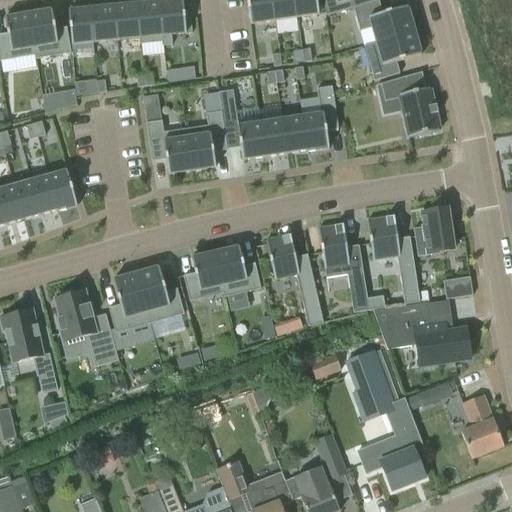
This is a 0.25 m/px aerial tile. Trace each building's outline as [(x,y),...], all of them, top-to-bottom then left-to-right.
[(162,43),(161,43),(161,47),(172,46),(171,37),(191,35),(190,20),(184,21),(182,0),(162,0),(157,0),(157,3),(158,3),(162,43)] [(245,0),(249,26),(274,22),(270,0),(245,0)] [(270,0),(274,22),(296,19),(293,0),(270,0)] [(318,16),(315,0),(293,0),(296,19),(318,16)] [(349,0),(352,9),(353,9),(378,2),(383,0),(349,0)] [(378,2),(353,9),(359,32),(371,29),(375,44),(375,45),(414,34),(407,8),(382,15),(378,2)] [(158,3),(157,3),(137,5),(140,39),(139,39),(140,45),(161,43),(162,43),(158,3)] [(140,39),(137,5),(113,7),(116,41),(139,39),(140,39)] [(116,41),(113,7),(89,9),(92,43),(116,41)] [(92,43),(89,9),(68,11),(71,45),(92,43)] [(51,11),(28,15),(35,60),(70,54),(66,28),(55,30),(51,11)] [(7,34),(0,35),(0,62),(34,57),(34,61),(35,60),(28,15),(4,19),(7,34)] [(375,44),(364,47),(364,48),(374,82),(399,75),(396,64),(421,56),(414,34),(375,45),(375,44)] [(301,52),(303,63),(311,62),(309,51),(301,52)] [(294,53),(295,65),(303,63),(301,52),(294,53)] [(271,56),(273,68),(281,67),(279,55),(271,56)] [(296,81),(304,80),(302,69),(294,70),(296,81)] [(165,73),(167,84),(178,83),(177,71),(165,73)] [(274,73),(276,84),(283,83),(282,72),(274,73)] [(266,74),(268,86),(276,84),(274,73),(266,74)] [(144,76),(145,88),(153,86),(151,75),(144,76)] [(145,88),(144,76),(136,77),(138,89),(145,88)] [(244,78),(246,89),(253,88),(252,76),(244,78)] [(404,79),(380,85),(380,87),(380,88),(384,103),(399,99),(402,113),(408,139),(439,132),(429,90),(411,93),(405,80),(404,79)] [(104,82),(96,83),(98,95),(106,93),(104,82)] [(96,83),(83,85),(85,96),(97,95),(96,83)] [(338,131),(331,88),(316,90),(320,115),(301,118),(306,152),(306,154),(328,151),(326,133),(338,131)] [(232,92),(218,94),(221,113),(222,125),(237,123),(232,92)] [(59,111),(56,96),(42,100),(45,115),(59,111)] [(157,97),(142,99),(144,111),(159,109),(157,97)] [(207,127),(185,131),(191,172),(215,169),(212,153),(226,150),(222,125),(221,113),(205,115),(207,127)] [(306,152),(301,118),(280,121),(285,155),(306,152)] [(264,158),(285,155),(280,121),(259,124),(264,158)] [(161,122),(146,124),(151,163),(165,160),(168,176),(191,172),(185,131),(163,134),(161,122)] [(34,125),(37,138),(45,136),(41,123),(34,125)] [(242,162),(264,158),(259,124),(236,128),(242,162)] [(26,127),(29,140),(37,138),(34,125),(26,127)] [(7,133),(0,134),(0,139),(2,148),(10,146),(7,133)] [(76,208),(66,172),(48,177),(58,211),(56,211),(57,214),(76,208)] [(58,211),(48,177),(31,182),(40,216),(56,211),(58,211)] [(40,216),(31,182),(13,186),(23,221),(40,216)] [(23,221),(13,186),(0,190),(0,206),(5,226),(23,221)] [(423,229),(413,230),(417,258),(442,255),(442,253),(453,252),(451,239),(451,238),(450,227),(449,227),(447,210),(420,214),(423,229)] [(397,241),(393,218),(366,223),(372,262),(397,259),(404,307),(419,304),(409,239),(397,241)] [(346,249),(342,227),(318,231),(325,280),(346,277),(352,315),(368,313),(366,301),(358,248),(346,249)] [(290,237),(289,237),(265,242),(274,281),(295,276),(308,328),(322,325),(306,256),(295,259),(290,237)] [(238,248),(214,254),(225,299),(260,290),(254,265),(243,267),(238,248)] [(194,274),(183,277),(189,303),(222,295),(223,299),(225,299),(214,254),(191,259),(194,274)] [(135,275),(149,325),(183,315),(176,290),(165,293),(158,268),(135,275)] [(135,275),(112,281),(119,306),(108,309),(115,335),(149,325),(135,275)] [(469,279),(443,283),(445,301),(472,297),(469,279)] [(86,337),(94,369),(118,362),(105,316),(91,320),(84,293),(70,297),(69,293),(57,297),(58,300),(54,301),(59,317),(55,318),(63,344),(86,337)] [(366,300),(368,312),(384,310),(382,298),(366,300)] [(425,304),(372,312),(387,351),(417,347),(420,369),(469,362),(464,329),(446,332),(445,324),(429,327),(425,304)] [(42,395),(57,392),(49,355),(42,357),(38,338),(36,328),(35,328),(32,311),(14,315),(14,314),(0,317),(0,319),(3,332),(5,331),(13,365),(36,360),(40,377),(37,378),(42,395)] [(273,336),(297,328),(294,322),(271,330),(273,336)] [(204,364),(219,359),(216,347),(201,351),(204,364)] [(364,357),(345,364),(356,393),(352,394),(358,410),(381,401),(395,437),(357,452),(366,474),(382,468),(392,492),(423,479),(416,461),(413,454),(423,451),(415,430),(404,400),(392,405),(373,353),(364,357)] [(200,367),(197,355),(187,358),(190,369),(200,367)] [(340,372),(334,357),(309,366),(315,381),(340,372)] [(447,385),(418,396),(422,407),(451,396),(447,385)] [(460,433),(471,461),(503,448),(492,421),(483,398),(461,406),(470,430),(460,433)] [(59,402),(34,410),(38,423),(63,415),(59,402)] [(4,409),(0,409),(0,441),(11,439),(4,409)] [(315,444),(330,481),(345,475),(330,438),(315,444)] [(87,455),(91,470),(110,465),(106,450),(87,455)] [(246,487),(237,463),(215,471),(222,488),(231,511),(233,511),(245,507),(238,490),(246,487)] [(284,483),(289,495),(292,503),(300,499),(304,511),(338,511),(329,487),(327,488),(320,469),(284,483)] [(281,511),(280,507),(292,503),(289,495),(284,483),(260,493),(258,489),(244,495),(250,511),(281,511)] [(182,511),(173,487),(157,493),(164,511),(182,511)] [(231,511),(222,488),(208,493),(201,505),(204,511),(231,511)] [(19,511),(11,490),(0,494),(0,511),(19,511)] [(156,494),(138,501),(142,511),(164,511),(157,493),(156,494)] [(82,506),(83,511),(99,511),(95,501),(82,506)]
